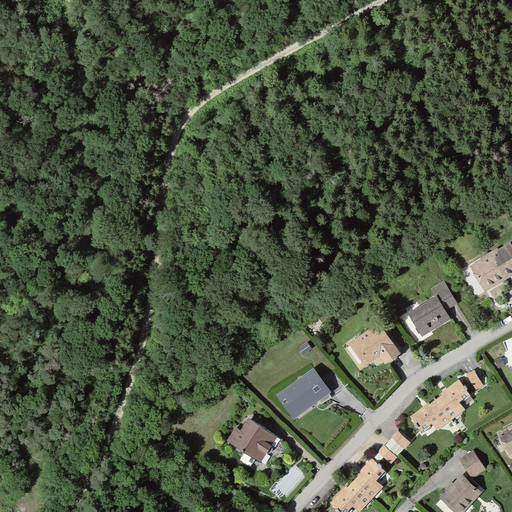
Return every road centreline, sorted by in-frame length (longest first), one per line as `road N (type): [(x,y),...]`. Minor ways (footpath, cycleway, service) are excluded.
road 1 (track): [(71,511),(127,398),(180,126),(240,77),(383,0)]
road 2 (residential): [(290,511),(416,381),(511,323)]
